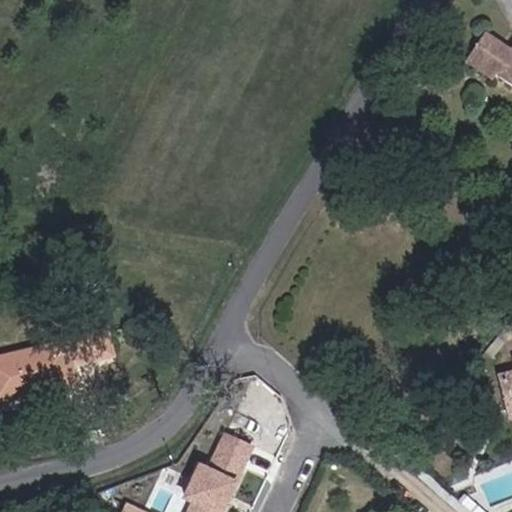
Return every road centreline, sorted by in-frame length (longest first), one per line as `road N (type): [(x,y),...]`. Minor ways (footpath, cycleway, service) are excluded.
road 1 (unclassified): [(233,336),(431,0)]
road 2 (unclassified): [(0,490),(108,466),(161,433),(199,395),(233,336)]
road 3 (residential): [(233,336),(330,414),(283,511)]
road 4 (unknown): [(330,414),(424,511)]
